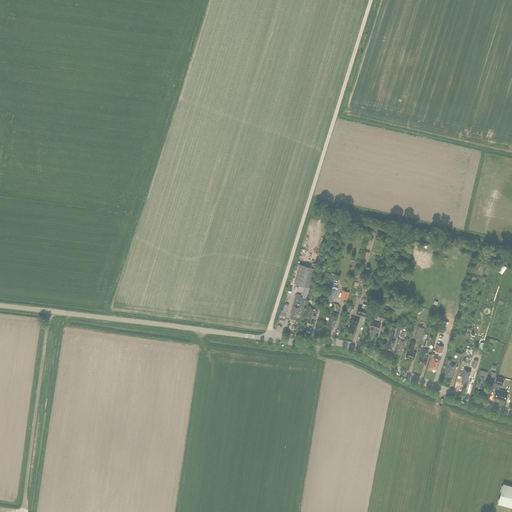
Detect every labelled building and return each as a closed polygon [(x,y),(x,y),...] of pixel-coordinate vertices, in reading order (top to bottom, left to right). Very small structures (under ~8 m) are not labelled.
[(294,283),(309,287),(314,268),(299,264),(294,283)] [(420,291),(423,279),(417,277),(414,289),(420,291)] [(320,297),(322,291),(323,288),(318,286),(317,290),(311,288),(308,296),(313,298),(315,294),(316,294),(315,296),(320,297)] [(340,298),(347,300),(349,292),(342,290),(340,298)] [(291,314),(290,318),(295,320),(297,314),(298,314),(301,315),(303,310),(306,299),(298,296),(299,295),(297,294),(295,295),(294,300),(293,304),(291,308),(292,308),(290,313),(291,314)] [(366,317),(368,309),(358,306),(356,314),(366,317)] [(317,315),(318,310),(310,307),(309,312),(308,317),(309,317),(307,322),(313,324),(314,318),(315,318),(316,314),(317,315)] [(337,319),(338,314),(330,312),(329,317),(328,322),(329,322),(327,327),(333,328),(334,322),(335,323),(336,319),(337,319)] [(379,312),(377,318),(387,321),(388,315),(379,312)] [(358,324),(359,319),(351,316),(349,322),(350,322),(349,327),(348,331),(354,333),(355,327),(356,327),(357,324),(358,324)] [(378,329),(380,324),(372,321),(370,327),(371,327),(369,331),(370,331),(369,336),(374,338),(376,332),(377,332),(378,329)] [(414,337),(421,339),(425,328),(418,326),(414,337)] [(388,343),(386,348),(391,349),(392,347),(393,347),(395,342),(395,340),(392,339),(394,333),(395,331),(391,329),(390,333),(387,342),(388,343)] [(399,343),(396,352),(401,354),(402,349),(403,349),(405,342),(406,340),(405,339),(400,337),(398,342),(398,343),(399,343)] [(414,359),(416,352),(413,351),(415,342),(410,341),(409,344),(405,357),(414,359)] [(442,352),(443,346),(436,344),(434,350),(442,352)] [(428,358),(426,357),(429,350),(422,348),(420,352),(417,362),(426,365),(428,358)] [(463,352),(457,350),(456,349),(455,353),(458,354),(457,359),(461,360),(462,359),(462,360),(465,353),(463,352)] [(433,356),(429,367),(437,370),(441,358),(437,357),(437,355),(436,355),(435,356),(434,356),(434,354),(432,353),(431,356),(433,356)] [(453,372),(455,364),(450,363),(452,359),(447,357),(445,363),(448,364),(446,371),(447,371),(446,375),(451,376),(452,371),(453,372)] [(469,377),(471,370),(464,368),(462,377),(461,381),(466,382),(468,377),(469,377)] [(478,383),(477,386),(482,388),(483,383),(484,383),(486,375),(480,373),(479,373),(477,382),(478,383)] [(494,383),(502,385),(504,379),(496,376),(494,383)] [(508,391),(496,388),(494,397),(506,400),(508,391)] [(511,485),(503,483),(498,503),(511,506),(511,485)]
